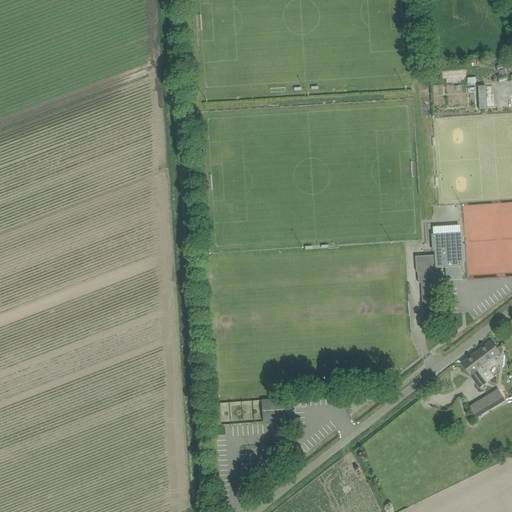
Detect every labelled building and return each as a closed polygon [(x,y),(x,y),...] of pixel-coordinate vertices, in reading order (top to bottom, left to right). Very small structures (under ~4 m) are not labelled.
[(497,73),(504,71),(503,65),(496,67),(497,73)] [(446,280),(462,279),(461,267),(462,266),(460,234),(433,236),(434,255),(435,255),(436,268),(445,268),(446,280)] [(434,255),(415,257),(416,272),(417,272),(418,283),(421,283),(424,325),(440,324),(436,268),(435,255),(434,255)] [(475,354),(487,370),(496,364),(492,359),(500,353),(497,350),(491,342),(475,354)] [(468,360),(480,376),(487,371),(487,370),(475,354),(468,360)] [(462,364),(468,372),(479,388),(486,384),(480,376),(468,360),(462,364)] [(498,390),(469,407),(476,419),(498,407),(497,406),(505,401),(498,390)] [(262,401),(263,422),(288,420),(292,420),(290,398),(262,401)] [(262,448),(241,448),(241,467),(261,467),(262,448)]
